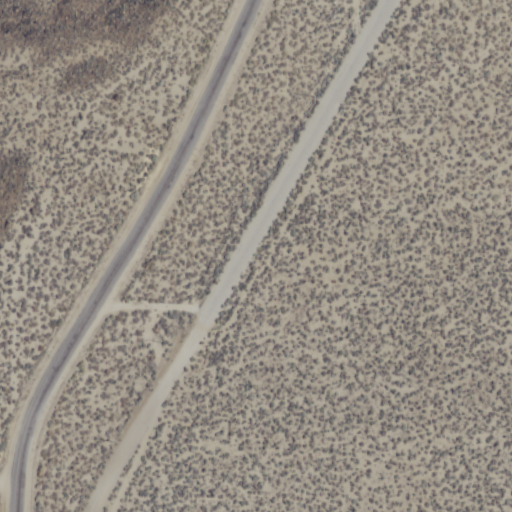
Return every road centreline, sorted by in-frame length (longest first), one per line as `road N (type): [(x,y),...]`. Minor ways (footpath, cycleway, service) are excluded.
road 1 (tertiary): [(394,0),(100,511)]
road 2 (tertiary): [(262,0),(196,146),(40,416),(24,511)]
